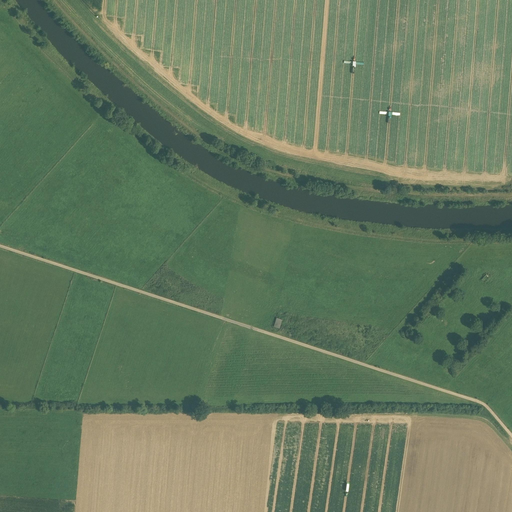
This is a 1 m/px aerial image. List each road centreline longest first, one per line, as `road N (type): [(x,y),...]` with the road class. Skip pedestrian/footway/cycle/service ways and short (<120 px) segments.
road 1 (track): [(5,0),(96,101),(210,187),(316,225),(429,241),(511,241)]
road 2 (track): [(0,247),(484,402),(511,434)]
road 3 (track): [(511,194),(382,193),(250,166),(207,143),(135,84),(53,0)]
road 4 (track): [(211,418),(481,421),(511,448)]
